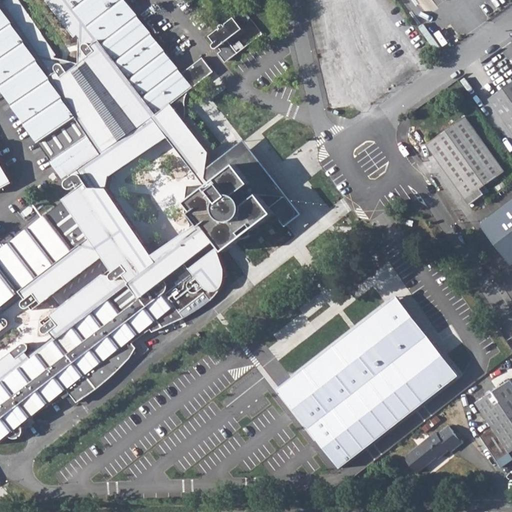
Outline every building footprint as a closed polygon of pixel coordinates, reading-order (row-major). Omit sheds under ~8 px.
[(34,303),(37,302),(73,274),(103,251),(138,227),(110,185),(112,175),(130,162),(63,64),(58,63),(58,59),(57,58),(55,55),(57,54),(32,17),(20,0),(0,0),(0,85),(9,98),(49,156),(65,179),(72,174),(74,176),(71,178),(70,179),(69,181),(69,183),(70,185),(72,187),(73,187),(75,187),(79,185),(81,187),(62,201),(16,237),(0,249),(0,330),(10,323),(12,320),(12,318),(12,317),(10,315),(8,314),(6,315),(4,316),(1,312),(29,291),(32,295),(30,297),(29,298),(29,300),(29,301),(31,303),(32,304),(34,303)] [(79,39),(79,42),(84,43),(83,46),(84,47),(84,49),(104,75),(134,114),(144,126),(152,128),(162,141),(170,136),(173,134),(193,158),(197,158),(197,163),(198,164),(199,166),(202,168),(203,167),(204,167),(206,164),(207,148),(201,147),(202,145),(185,123),(185,119),(186,114),(187,109),(187,99),(190,92),(191,90),(194,87),(215,71),(204,57),(184,72),(131,4),(127,0),(45,0),(65,25),(74,36),(76,35),(79,39)] [(244,29),(235,17),(227,23),(226,23),(224,23),(221,26),(221,27),(221,28),(211,35),(217,42),(215,44),(215,45),(216,46),(217,47),(219,47),(220,47),(223,50),(220,52),(225,59),(227,60),(229,60),(239,52),(230,39),(244,29)] [(443,31),(432,39),(439,50),(451,42),(443,31)] [(79,42),(78,62),(57,58),(58,59),(58,63),(63,64),(130,162),(162,141),(152,128),(144,126),(134,114),(104,75),(84,49),(84,47),(83,46),(84,43),(79,42)] [(511,83),(509,86),(490,99),(511,128),(511,83)] [(466,117),(429,144),(471,204),(485,194),(481,189),(505,171),(466,117)] [(173,134),(170,136),(210,187),(214,191),(217,189),(208,178),(211,151),(185,119),(185,123),(202,145),(201,147),(207,148),(206,164),(204,167),(203,167),(202,168),(199,166),(198,164),(197,163),(197,158),(193,158),(173,134)] [(0,155),(0,190),(14,183),(0,155)] [(221,179),(224,184),(241,172),(245,174),(247,178),(249,182),(243,186),(246,189),(255,183),(240,165),(221,179)] [(0,361),(0,441),(9,434),(10,435),(12,437),(15,438),(18,437),(20,437),(22,436),(24,434),(25,431),(25,428),(25,426),(24,423),(40,411),(69,389),(79,402),(93,392),(102,386),(110,379),(116,374),(125,364),(121,359),(128,354),(131,358),(138,348),(134,342),(133,340),(136,338),(137,340),(152,328),(154,331),(168,325),(163,318),(167,315),(173,323),(177,320),(186,316),(182,311),(207,293),(212,300),(216,297),(219,294),(222,290),(224,285),(228,278),(230,277),(227,266),(221,249),(219,242),(221,240),(225,245),(234,239),(237,238),(241,238),(245,238),(248,238),(251,237),(254,235),(256,234),(256,229),(258,220),(274,208),(289,197),(264,193),(249,191),(248,191),(246,189),(243,186),(249,182),(247,178),(245,174),(241,172),(224,184),(217,189),(214,191),(210,187),(192,201),(198,209),(208,223),(188,239),(157,264),(147,250),(116,270),(114,274),(100,285),(84,297),(81,293),(64,306),(45,321),(47,324),(45,325),(45,327),(44,329),(45,330),(46,332),(47,333),(49,334),(51,333),(52,333),(54,332),(56,335),(32,354),(30,351),(31,349),(32,348),(32,347),(32,346),(32,344),(31,343),(30,342),(28,341),(27,341),(19,346),(0,361)] [(192,186),(191,202),(192,201),(210,187),(192,186)] [(138,227),(103,251),(105,254),(106,255),(114,267),(116,270),(147,250),(157,264),(188,239),(208,223),(198,209),(192,201),(191,202),(190,207),(191,210),(193,218),(194,225),(194,229),(173,243),(157,254),(152,247),(149,243),(140,230),(138,227)] [(511,201),(482,225),(511,262),(511,201)] [(258,220),(256,229),(277,213),(274,208),(258,220)] [(234,239),(225,245),(230,251),(245,238),(241,238),(237,238),(234,239)] [(73,274),(37,302),(40,305),(106,255),(105,254),(103,251),(73,274)] [(95,282),(81,293),(84,297),(100,285),(114,274),(116,270),(114,267),(95,282)] [(281,389),(282,391),(307,422),(343,468),(407,417),(461,375),(399,296),(331,350),(281,389)] [(163,318),(168,325),(173,323),(167,315),(163,318)] [(121,359),(125,364),(131,358),(128,354),(121,359)] [(511,380),(479,402),(495,427),(482,436),(483,437),(481,438),(486,445),(488,444),(499,460),(511,451),(511,380)] [(438,431),(407,456),(419,472),(443,453),(444,454),(451,449),(453,451),(465,442),(451,425),(440,434),(438,431)]
